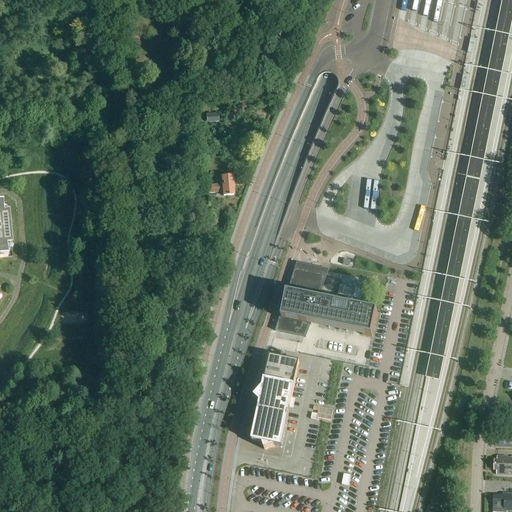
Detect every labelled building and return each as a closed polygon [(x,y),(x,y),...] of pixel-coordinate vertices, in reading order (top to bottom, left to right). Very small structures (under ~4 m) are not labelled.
[(511,0),(503,0),(467,178),(480,181),(511,24),(511,0)] [(218,123),(218,115),(206,115),(207,123),(218,123)] [(205,187),(206,195),(223,193),(223,197),(233,196),(232,177),(222,178),(222,185),(205,187)] [(467,179),(426,379),(439,381),(480,182),(467,179)] [(0,258),(12,258),(7,203),(0,203),(0,258)] [(372,338),(377,312),(319,300),(327,277),(294,270),(275,332),(304,337),(309,325),(372,338)] [(340,286),(338,295),(353,298),(355,288),(340,286)] [(299,362),(269,356),(263,389),(254,398),(260,403),(252,443),(263,445),(264,450),(274,447),(282,449),(299,362)] [(317,419),(331,421),(333,411),(314,407),(313,410),(318,411),(317,419)] [(496,447),(511,447),(511,434),(497,434),(496,447)] [(494,471),(497,471),(496,475),(511,475),(511,457),(497,457),(497,461),(495,461),(494,471)] [(342,486),(348,487),(350,477),(344,475),(342,486)] [(511,511),(511,493),(503,493),(503,497),(494,496),(492,511),(511,511)]
